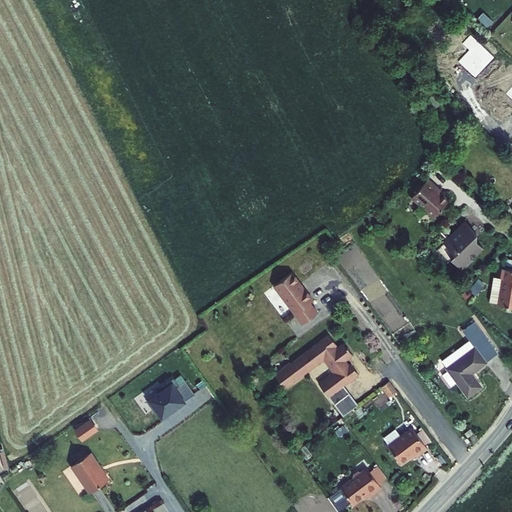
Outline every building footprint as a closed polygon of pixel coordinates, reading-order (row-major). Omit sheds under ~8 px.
[(425,174),(409,193),(430,213),(445,195),(434,185),(436,184),(425,174)] [(465,213),(437,240),(448,251),(450,250),(463,263),(474,252),(471,249),(482,239),(472,229),(476,224),(465,213)] [(511,261),(501,260),(499,270),(501,270),(499,284),(497,296),(496,297),(511,299),(511,261)] [(317,306),(296,279),(278,292),(307,330),(322,319),(314,309),(317,306)] [(491,295),(497,296),(499,284),(492,283),(493,281),(490,281),(489,282),(488,285),(490,285),(489,291),(487,291),(487,294),(488,296),(490,296),(491,295)] [(472,341),(445,363),(447,365),(441,370),(449,380),(455,375),(468,391),(482,380),(472,368),(496,348),(472,319),(461,328),(467,335),(472,341)] [(321,380),(331,392),(346,380),(348,379),(349,380),(352,378),(353,379),(360,374),(359,372),(362,370),(353,359),(352,361),(349,357),(356,351),(346,339),(339,345),(337,343),(340,341),(331,331),(294,360),(293,359),(277,371),(287,385),(303,373),(303,374),(308,370),(307,369),(318,361),(319,362),(327,356),(337,367),(336,372),(333,371),(321,380)] [(472,341),(467,335),(441,357),(445,363),(472,341)] [(391,375),(384,382),(392,391),(399,385),(391,375)] [(171,383),(184,400),(193,394),(180,376),(171,383)] [(331,392),(336,399),(351,387),(346,380),(331,392)] [(171,383),(147,400),(161,420),(186,402),(184,400),(171,383)] [(336,399),(345,411),(361,399),(351,387),(336,399)] [(98,426),(92,418),(77,428),(83,436),(98,426)] [(416,420),(391,440),(406,458),(418,448),(420,450),(432,440),(416,420)] [(69,463),(89,489),(106,477),(96,464),(98,463),(88,449),(69,463)] [(96,464),(106,477),(108,476),(98,463),(96,464)] [(384,463),(378,468),(389,483),(396,478),(384,463)] [(357,479),(348,486),(362,503),(376,493),(378,496),(391,486),(389,483),(378,468),(376,465),(370,469),(367,467),(356,477),(357,479)]
